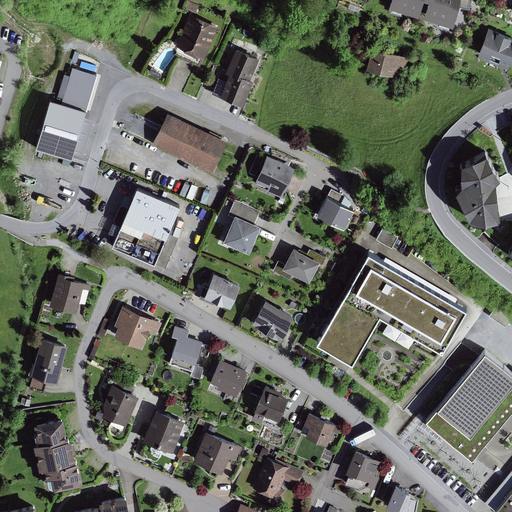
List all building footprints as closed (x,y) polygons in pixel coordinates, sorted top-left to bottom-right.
[(390,0),(390,2),(419,10),(421,0),(427,0),(424,12),(440,17),(438,24),(449,27),(451,20),(454,21),(459,0),(390,0)] [(218,23),(190,12),(177,44),(205,55),(218,23)] [(511,33),(488,24),(478,51),(508,62),(510,58),(511,58),(511,33)] [(260,55),(236,45),(226,68),(230,70),(250,78),(260,55)] [(407,56),(373,45),(366,65),(401,76),(407,56)] [(221,91),(230,70),(226,68),(223,67),(212,90),(219,94),(221,91)] [(250,78),(230,70),(221,91),(243,101),(253,79),(250,78)] [(63,97),(70,74),(64,72),(57,95),(63,97)] [(226,138),(168,110),(153,141),(211,169),(226,138)] [(94,116),(83,113),(73,149),(83,152),(94,116)] [(473,151),(461,158),(462,178),(456,183),(473,215),(500,212),(494,160),(486,147),(473,151)] [(295,164),(267,153),(256,179),(269,184),(267,190),(281,196),(295,164)] [(179,203),(138,185),(133,196),(129,205),(128,206),(123,203),(120,205),(114,219),(116,223),(121,225),(120,226),(117,234),(113,243),(165,265),(177,237),(166,232),(179,203)] [(331,187),(328,193),(341,200),(345,194),(331,187)] [(121,202),(129,205),(133,196),(125,192),(121,202)] [(328,193),(327,193),(318,211),(344,224),(353,206),(341,200),(328,193)] [(235,212),(255,221),(260,209),(235,198),(229,212),(234,215),(235,212)] [(255,221),(235,212),(234,215),(224,238),(250,250),(261,223),(255,221)] [(117,234),(120,226),(112,222),(109,230),(117,234)] [(383,228),(377,238),(392,247),(398,236),(383,228)] [(307,252),(294,245),(285,262),(278,259),(273,269),(290,278),(293,271),(309,279),(319,261),(320,259),(307,252)] [(310,247),(307,252),(320,259),(319,261),(323,263),(327,255),(310,247)] [(466,304),(369,247),(329,316),(317,338),(352,357),(380,310),(442,346),(466,304)] [(72,274),(59,270),(49,303),(76,311),(84,286),(90,288),(92,283),(71,276),(72,274)] [(239,282),(214,271),(207,287),(203,285),(199,294),(213,300),(215,296),(230,302),(239,282)] [(253,320),(280,336),(294,313),(266,297),(253,320)] [(511,311),(498,302),(489,315),(505,326),(511,316),(511,311)] [(162,320),(123,304),(116,321),(119,322),(114,332),(142,344),(149,329),(156,333),(162,320)] [(105,317),(98,334),(104,336),(110,319),(105,317)] [(177,335),(169,362),(193,370),(203,340),(187,335),(189,329),(175,324),(172,333),(177,335)] [(74,344),(44,336),(35,371),(64,379),(74,344)] [(98,345),(94,344),(89,356),(94,358),(98,345)] [(511,405),(511,370),(485,348),(427,417),(471,454),(511,405)] [(247,369),(220,358),(211,378),(219,382),(217,386),(236,394),(247,369)] [(117,383),(112,381),(103,400),(105,413),(126,422),(138,393),(128,388),(131,382),(119,377),(117,383)] [(287,397),(264,387),(252,417),(261,421),(264,412),(278,418),(287,397)] [(187,420),(155,407),(142,438),(152,442),(150,446),(153,454),(159,456),(163,447),(173,451),(187,420)] [(335,422),(309,411),(301,431),(327,442),(335,422)] [(72,417),(46,422),(49,440),(42,441),(47,469),(58,467),(62,487),(91,482),(88,462),(83,463),(78,436),(75,436),(72,417)] [(242,444),(206,428),(194,457),(222,469),(228,454),(236,457),(242,444)] [(261,446),(258,454),(264,456),(267,449),(261,446)] [(387,463),(355,449),(346,469),(349,470),(370,480),(367,485),(375,488),(387,463)] [(305,469),(265,454),(253,486),(270,492),(267,499),(277,503),(278,494),(285,487),(280,485),(283,478),(299,484),(305,469)] [(511,466),(485,499),(494,507),(496,505),(506,493),(503,493),(511,483),(511,466)] [(370,480),(349,470),(343,482),(360,489),(367,485),(370,480)] [(423,493),(396,482),(395,485),(388,499),(386,504),(406,511),(416,511),(421,498),(423,493)] [(388,499),(395,485),(388,483),(382,497),(388,499)] [(496,505),(505,511),(511,511),(511,485),(506,493),(496,505)] [(128,511),(130,509),(126,492),(100,498),(100,500),(97,501),(94,502),(94,504),(68,510),(68,511),(128,511)] [(256,511),(258,509),(241,502),(236,511),(256,511)]
